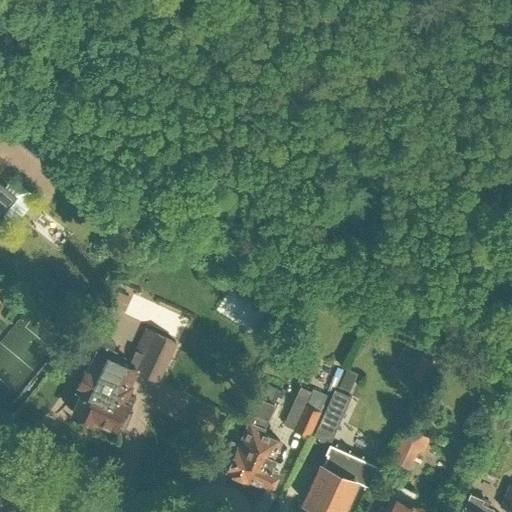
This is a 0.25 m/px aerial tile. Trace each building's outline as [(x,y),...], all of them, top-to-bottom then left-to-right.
[(12,138),(33,156),(45,142),(23,124),(12,138)] [(0,214),(16,195),(0,182),(0,214)] [(228,287),(219,315),(250,324),(258,296),(228,287)] [(265,309),(251,331),(274,346),(288,323),(265,309)] [(114,342),(96,334),(90,347),(95,349),(86,369),(83,368),(77,382),(84,386),(72,410),(91,419),(93,417),(113,426),(114,424),(122,428),(131,409),(123,405),(124,403),(123,402),(132,384),(129,383),(136,369),(158,379),(168,356),(176,360),(183,345),(145,328),(128,364),(122,361),(124,356),(110,350),(114,342)] [(349,390),(356,371),(344,367),(337,386),(349,390)] [(244,409),(252,413),(226,468),(246,477),(246,476),(262,483),(263,482),(270,485),(277,470),(269,466),(274,456),(272,455),(279,439),(261,431),(267,418),(278,394),(256,384),(244,409)] [(304,406),(303,407),(317,414),(324,401),(300,388),(294,401),(304,406)] [(353,396),(333,388),(318,421),(338,430),(353,396)] [(304,438),(317,414),(303,407),(290,431),(304,438)] [(429,437),(405,427),(390,461),(409,469),(417,450),(423,452),(429,437)] [(321,464),(304,502),(327,511),(338,511),(354,479),(360,467),(343,459),(343,460),(327,453),(322,464),(321,464)] [(511,484),(509,483),(499,505),(511,510),(511,484)] [(409,504),(414,492),(398,485),(393,496),(392,496),(385,511),(424,511),(425,511),(409,504)] [(463,505),(459,511),(490,511),(493,508),(480,503),(482,498),(469,492),(463,505)]
